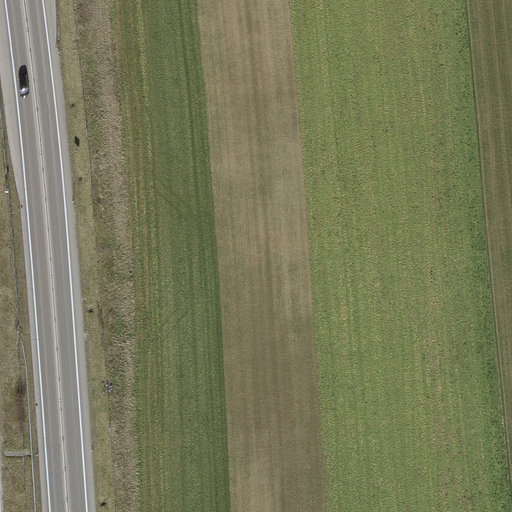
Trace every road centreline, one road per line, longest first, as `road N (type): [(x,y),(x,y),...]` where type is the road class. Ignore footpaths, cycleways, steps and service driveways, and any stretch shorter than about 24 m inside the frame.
road 1 (trunk): [(79,511),(34,0)]
road 2 (trunk): [(15,0),(60,511)]
